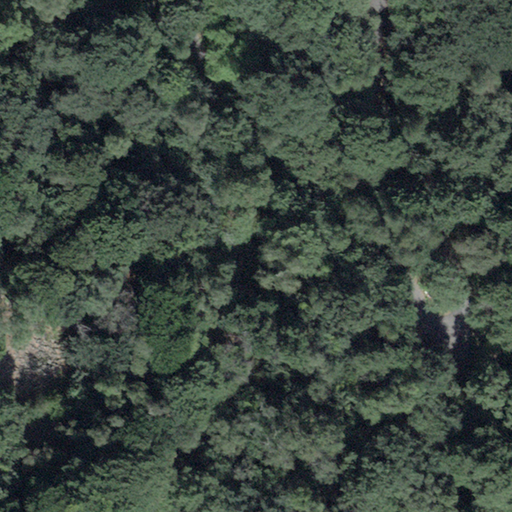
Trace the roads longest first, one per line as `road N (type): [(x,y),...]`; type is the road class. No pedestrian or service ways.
road 1 (unclassified): [(459,341),(431,326),(393,266),(312,197),(225,103),(178,0)]
road 2 (unclassified): [(377,0),(364,84),(369,120),(439,234),(458,295),(459,341)]
road 3 (unclassified): [(483,511),(459,341)]
